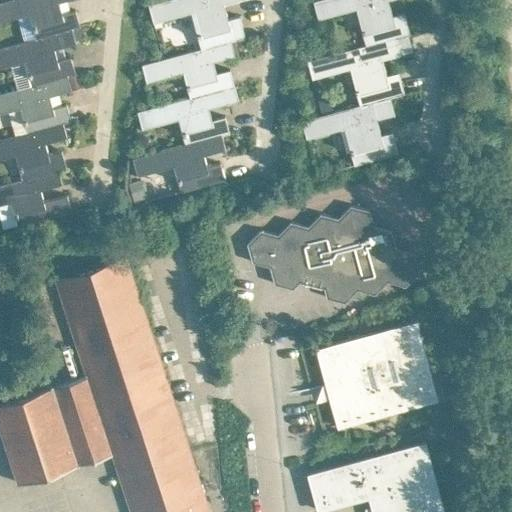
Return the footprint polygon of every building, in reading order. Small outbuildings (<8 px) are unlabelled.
[(3,0),(0,1),(0,20),(20,15),(26,40),(71,27),(80,25),(75,8),(61,12),(58,1),(62,0),(3,0)] [(223,3),(232,0),(163,0),(148,4),(153,22),(190,12),(200,48),(231,41),(245,37),(239,15),(227,19),(223,3)] [(388,0),(314,0),(313,0),(317,18),(355,8),(364,45),(395,38),(410,34),(404,12),(392,15),(388,0)] [(54,48),(75,42),(71,27),(26,40),(0,46),(0,66),(12,63),(19,87),(67,74),(75,72),(70,56),(57,60),(54,48)] [(386,74),(382,59),(400,54),(395,38),(364,45),(307,61),(312,77),(349,67),(359,104),(390,97),(404,93),(398,71),(386,74)] [(213,61),(235,55),(231,41),(200,48),(141,64),(146,82),(183,71),(190,96),(234,84),(230,69),(216,73),(213,61)] [(49,95),(71,89),(67,74),(19,87),(0,92),(0,112),(10,110),(17,134),(62,121),(70,119),(66,103),(52,107),(49,95)] [(208,108),(230,102),(238,100),(234,84),(190,96),(138,111),(142,128),(179,118),(186,142),(222,135),(229,133),(225,115),(211,119),(208,108)] [(377,118),(394,114),(390,97),(359,104),(302,120),(306,138),(343,128),(353,166),(398,153),(392,130),(381,133),(377,118)] [(45,142),(66,136),(62,121),(17,134),(0,138),(0,158),(16,154),(23,178),(58,167),(66,165),(61,149),(48,152),(45,142)] [(203,155),(225,149),(222,135),(186,142),(132,157),(137,174),(174,164),(181,191),(225,179),(220,162),(206,166),(203,155)] [(62,182),(58,167),(23,178),(6,183),(0,184),(0,203),(12,200),(19,225),(73,210),(68,193),(44,200),(40,188),(62,182)] [(299,281),(301,282),(317,286),(324,287),(326,296),(341,300),(356,289),(375,294),(386,281),(404,286),(417,271),(412,253),(393,248),(382,261),(364,256),(352,269),(335,265),(331,251),(343,237),(360,242),(374,227),(369,209),(350,204),(338,217),(320,212),(308,225),(290,221),(279,234),(261,229),(247,242),(252,261),(269,266),(274,283),(293,288),(299,281)] [(209,511),(188,448),(125,255),(55,277),(86,373),(8,398),(12,409),(0,413),(0,424),(19,482),(112,452),(131,511),(209,511)] [(339,425),(436,398),(414,321),(317,348),(339,425)] [(0,413),(12,409),(8,398),(0,400),(0,413)] [(308,475),(318,510),(369,496),(372,507),(365,509),(365,511),(443,511),(424,443),(308,475)]
